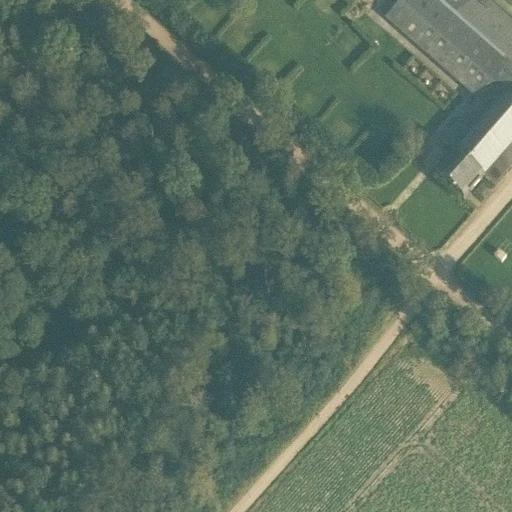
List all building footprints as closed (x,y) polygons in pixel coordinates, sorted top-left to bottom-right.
[(322,22),(341,4),(337,0),(318,0),(309,8),(322,22)] [(511,25),(483,0),(402,0),(386,19),(479,100),(442,142),(454,153),(434,176),(463,201),(511,145),(511,25)] [(235,29),(224,44),(240,56),(251,41),(235,29)] [(338,143),(353,134),(345,119),(329,128),(338,143)] [(501,263),(505,258),(499,253),(495,258),(501,263)]
